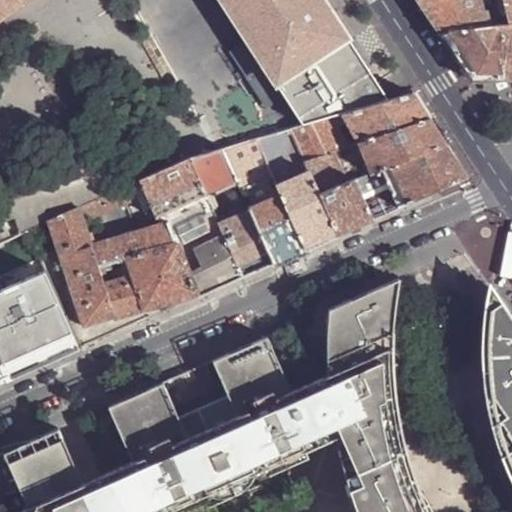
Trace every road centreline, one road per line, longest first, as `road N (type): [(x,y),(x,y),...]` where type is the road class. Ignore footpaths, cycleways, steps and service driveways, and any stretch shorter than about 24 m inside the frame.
road 1 (unclassified): [(0,411),(506,188)]
road 2 (tertiary): [(383,0),(506,188)]
